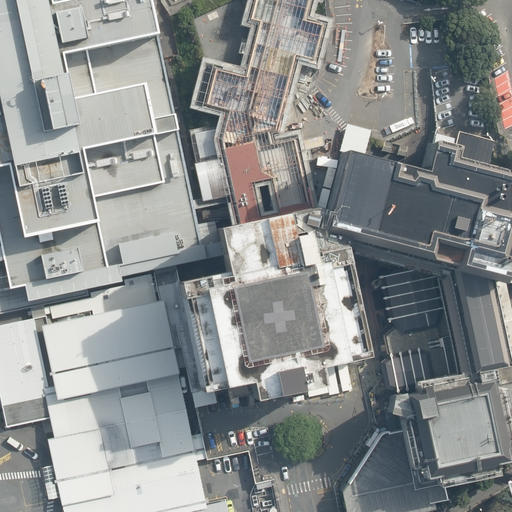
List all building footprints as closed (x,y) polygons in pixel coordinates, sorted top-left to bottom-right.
[(0,0),(0,314),(30,308),(44,305),(88,295),(87,289),(120,281),(119,277),(152,270),(175,265),(220,255),(218,242),(202,245),(177,130),(173,114),(156,36),(148,0),(0,0)] [(279,214),(313,207),(308,187),(298,138),(301,137),(298,126),(279,130),(297,60),(316,65),(327,22),(309,17),(313,0),(250,0),(245,23),(255,25),(242,73),(204,63),(193,105),(224,113),(220,128),(217,140),(235,225),(259,220),(259,218),(252,183),(271,179),(279,214)] [(351,154),(364,157),(367,145),(369,137),(371,130),(347,124),(340,150),(342,151),(351,154)] [(459,131),(454,147),(455,147),(453,158),(488,168),(494,141),(459,131)] [(499,280),(507,251),(511,233),(511,230),(511,197),(500,194),(505,175),(501,174),(502,171),(488,168),(453,158),(455,147),(454,147),(449,146),(432,141),(431,144),(428,144),(421,172),(403,167),(394,165),(387,163),(364,157),(351,154),(342,151),(337,173),(327,211),(321,233),(447,265),(445,270),(488,281),(498,284),(499,280)] [(387,163),(394,165),(397,155),(405,157),(408,147),(385,141),(383,150),(382,151),(389,153),(387,163)] [(259,220),(235,225),(231,226),(215,229),(218,242),(220,255),(225,272),(179,282),(176,283),(200,392),(213,389),(248,381),(252,400),(274,396),(299,390),(321,385),(317,367),(356,359),(366,357),(344,253),(343,247),(319,241),(321,233),(327,211),(314,208),(313,207),(279,214),(259,218),(259,220)] [(438,338),(447,375),(460,372),(462,380),(472,377),(471,373),(486,369),(505,365),(505,362),(488,281),(445,270),(447,265),(321,233),(319,241),(343,247),(344,253),(373,261),(432,277),(443,336),(438,338)] [(511,252),(507,251),(499,280),(505,282),(511,283),(511,252)] [(395,391),(396,393),(401,392),(402,395),(415,392),(412,382),(447,375),(438,338),(443,336),(432,277),(373,261),(386,323),(376,333),(378,345),(381,355),(383,358),(379,362),(385,388),(395,391)] [(176,283),(179,282),(175,265),(152,270),(159,301),(90,315),(90,311),(83,313),(84,316),(51,323),(50,319),(47,320),(44,305),(30,308),(32,318),(0,324),(0,398),(6,428),(49,419),(53,437),(46,439),(52,465),(41,467),(46,490),(48,499),(59,497),(61,506),(62,506),(63,511),(188,511),(206,508),(205,503),(203,490),(196,460),(207,458),(196,407),(206,405),(216,402),(214,394),(213,389),(200,392),(176,283)] [(498,284),(488,281),(505,362),(511,360),(511,313),(505,282),(499,280),(498,284)] [(398,421),(400,430),(409,469),(420,467),(422,478),(434,476),(436,486),(442,485),(496,474),(493,463),(505,460),(506,465),(511,463),(511,440),(500,388),(494,389),(493,387),(489,388),(486,369),(471,373),(472,377),(462,380),(460,372),(447,375),(412,382),(415,392),(402,395),(401,392),(396,393),(390,395),(385,413),(399,416),(400,420),(398,421)] [(500,388),(511,440),(511,439),(511,383),(493,387),(494,389),(500,388)] [(299,390),(274,396),(275,401),(288,398),(300,395),(299,390)] [(387,424),(388,430),(389,433),(400,430),(398,421),(400,420),(399,416),(385,413),(387,424)] [(409,469),(400,430),(389,433),(388,430),(382,432),(378,434),(375,439),(346,484),(342,490),(341,493),(345,511),(423,511),(434,509),(433,502),(446,499),(442,485),(436,486),(434,476),(422,478),(420,467),(409,469)] [(227,511),(225,499),(205,503),(206,508),(188,511),(227,511)]
